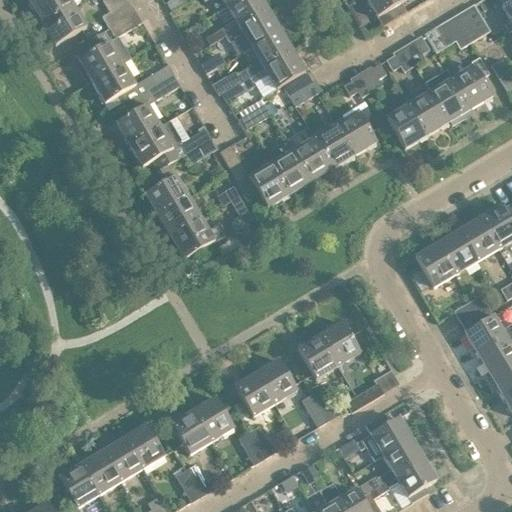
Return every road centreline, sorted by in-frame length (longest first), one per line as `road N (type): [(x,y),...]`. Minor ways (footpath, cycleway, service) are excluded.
road 1 (residential): [(447,365),(383,255),(388,234),(511,152)]
road 2 (residential): [(208,511),(447,365)]
road 3 (residential): [(459,0),(327,77)]
road 4 (residential): [(224,128),(150,0)]
